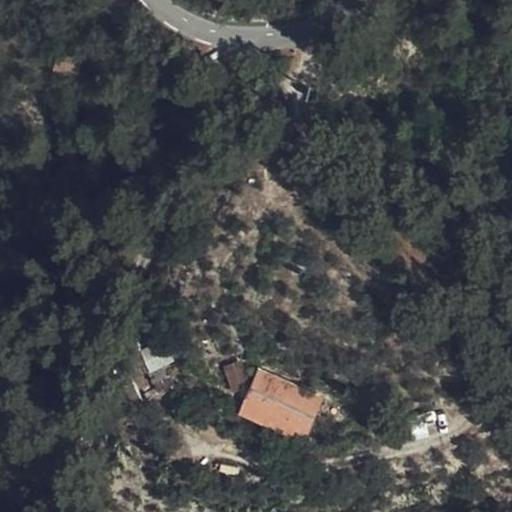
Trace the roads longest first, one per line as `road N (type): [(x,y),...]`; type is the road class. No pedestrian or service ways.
road 1 (unknown): [(71,511),(59,365),(84,279),(113,234),(151,200),(216,161),(267,116),(284,93),(293,27)]
road 2 (tertiary): [(353,0),(329,17),(275,32),(222,33),(183,23),(159,0)]
